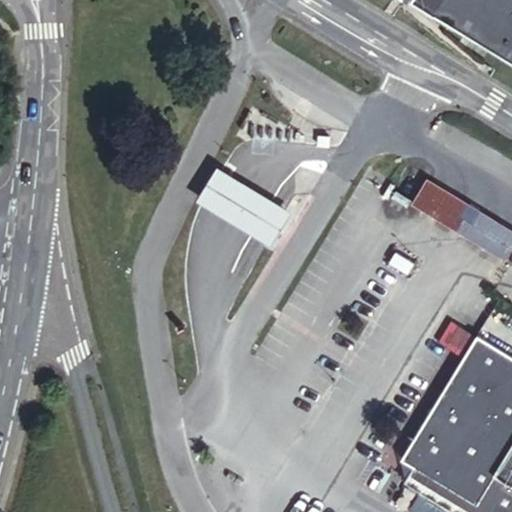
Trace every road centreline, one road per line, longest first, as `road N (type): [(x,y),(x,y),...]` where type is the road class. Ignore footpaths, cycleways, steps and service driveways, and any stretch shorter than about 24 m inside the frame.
road 1 (unclassified): [(115,511),(73,355),(31,239)]
road 2 (residential): [(31,239),(42,74),(31,0)]
road 3 (residential): [(318,0),(511,117)]
road 4 (residential): [(0,405),(31,239)]
